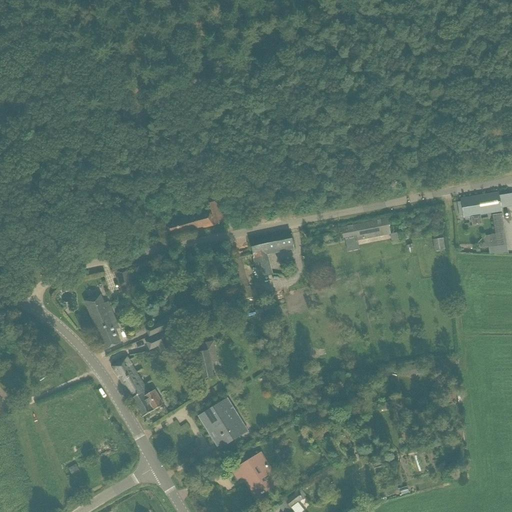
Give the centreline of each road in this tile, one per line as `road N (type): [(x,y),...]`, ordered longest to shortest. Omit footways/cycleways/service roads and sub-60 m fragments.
road 1 (unclassified): [(23,304),(79,266),(511,179)]
road 2 (track): [(56,156),(381,0)]
road 3 (tertiary): [(155,467),(98,369),(49,318),(23,304)]
road 4 (track): [(303,37),(416,199)]
road 5 (track): [(464,367),(446,193)]
road 6 (track): [(56,156),(13,0)]
road 7 (track): [(134,118),(122,71),(128,47),(100,0)]
